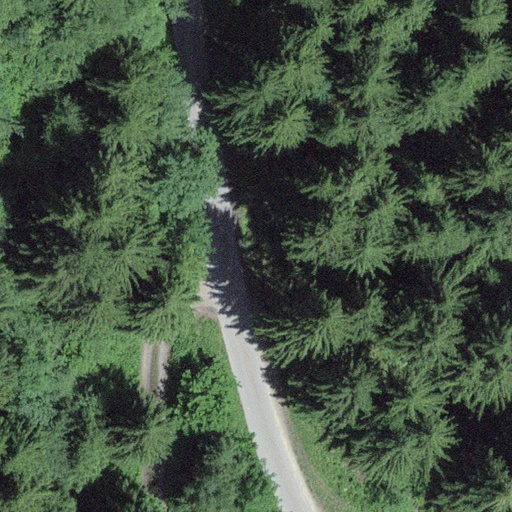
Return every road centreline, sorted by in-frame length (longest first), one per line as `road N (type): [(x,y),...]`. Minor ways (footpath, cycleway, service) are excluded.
road 1 (unclassified): [(301,511),(259,410),(215,224),(194,0)]
road 2 (track): [(215,224),(168,330),(167,511)]
